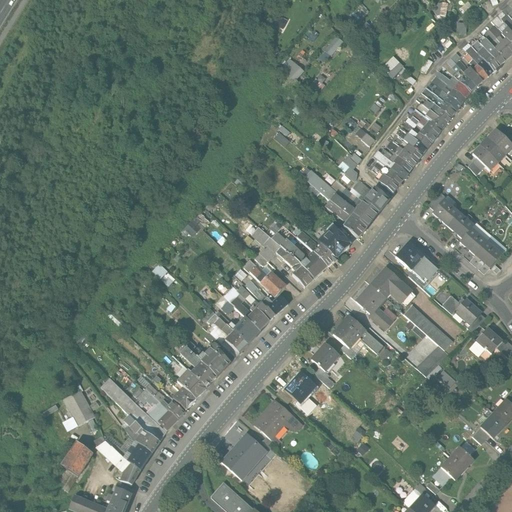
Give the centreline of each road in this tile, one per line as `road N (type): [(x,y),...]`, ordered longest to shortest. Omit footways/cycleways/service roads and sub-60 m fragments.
road 1 (secondary): [(148,511),(182,455),(399,214)]
road 2 (track): [(508,0),(431,73),(359,171)]
road 3 (secondary): [(511,89),(399,214)]
road 4 (residential): [(399,214),(491,298)]
